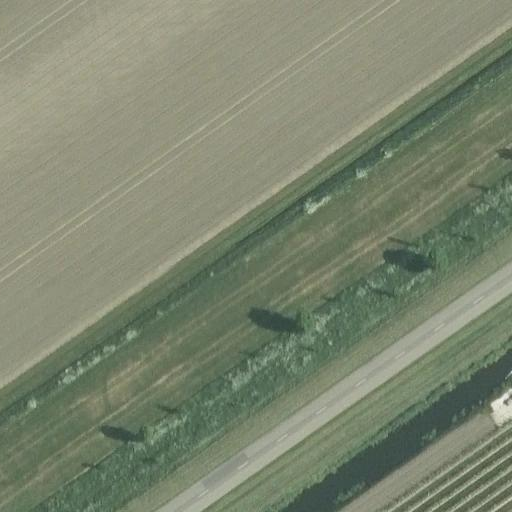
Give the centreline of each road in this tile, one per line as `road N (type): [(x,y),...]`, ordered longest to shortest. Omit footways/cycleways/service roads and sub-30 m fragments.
road 1 (unclassified): [(180,511),(511,279)]
road 2 (track): [(511,401),(354,511)]
